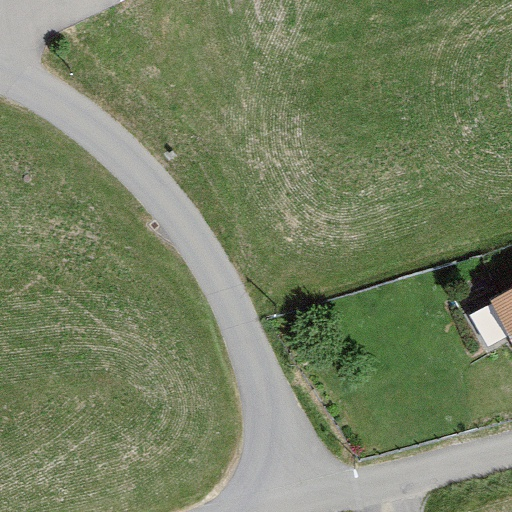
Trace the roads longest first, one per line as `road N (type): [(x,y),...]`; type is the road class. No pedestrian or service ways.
road 1 (unclassified): [(0,74),(59,103),(122,154),(193,241),(275,411),(297,501)]
road 2 (unclassified): [(297,501),(511,449)]
